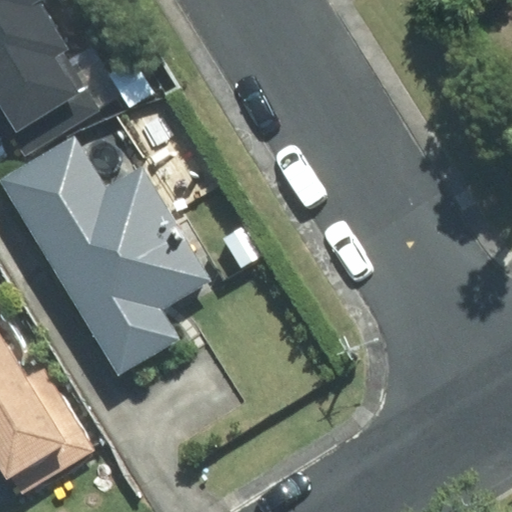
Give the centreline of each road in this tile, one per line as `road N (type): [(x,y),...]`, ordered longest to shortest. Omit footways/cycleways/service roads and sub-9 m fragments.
road 1 (residential): [(248,0),(506,415)]
road 2 (residential): [(352,511),(506,415)]
